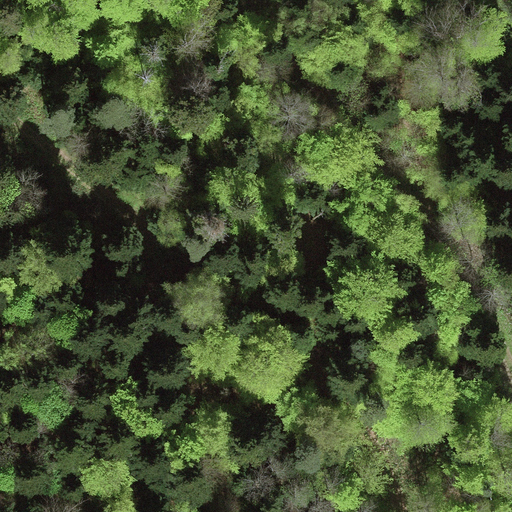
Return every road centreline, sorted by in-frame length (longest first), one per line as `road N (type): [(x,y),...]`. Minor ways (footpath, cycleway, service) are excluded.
road 1 (track): [(405,511),(368,437),(286,342),(0,106)]
road 2 (track): [(252,0),(327,103),(408,191),(511,374)]
